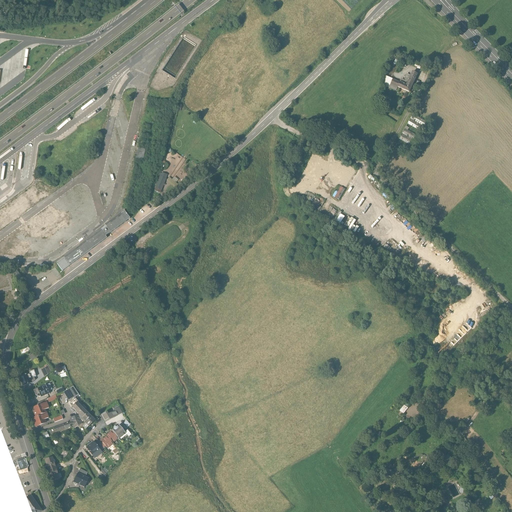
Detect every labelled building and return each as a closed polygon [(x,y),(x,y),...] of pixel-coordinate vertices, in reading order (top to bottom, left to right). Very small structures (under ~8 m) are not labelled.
[(195,46),(183,38),(162,71),(175,79),(195,46)] [(159,62),(165,49),(162,48),(156,61),(159,62)] [(407,85),(400,82),(398,87),(410,93),(414,83),(415,83),(419,75),(412,72),(411,75),(407,85)] [(401,79),(400,82),(407,85),(411,75),(407,74),(405,77),(406,78),(405,81),(401,79)] [(398,87),(400,82),(385,76),(381,85),(396,91),(398,87)] [(56,124),(67,116),(65,114),(55,122),(56,124)] [(413,114),(410,119),(424,127),(427,122),(413,114)] [(68,119),(57,128),(60,131),(71,122),(68,119)] [(410,119),(407,124),(421,132),(424,127),(410,119)] [(61,136),(63,139),(74,132),(72,128),(61,136)] [(405,129),(402,134),(414,141),(417,136),(405,129)] [(402,134),(399,139),(411,146),(414,141),(402,134)] [(144,160),(148,150),(140,147),(136,158),(144,160)] [(182,166),(173,178),(179,183),(188,171),(182,166)] [(340,197),(344,198),(348,190),(339,186),(337,191),(334,190),(331,196),(339,199),(340,197)] [(124,211),(121,214),(126,222),(130,219),(124,211)] [(121,214),(117,217),(123,225),(126,222),(121,214)] [(349,216),(344,226),(347,228),(353,218),(349,216)] [(117,217),(113,220),(119,228),(123,225),(117,217)] [(113,220),(109,223),(115,230),(119,228),(113,220)] [(111,233),(115,230),(109,223),(105,225),(106,226),(111,233)] [(106,237),(111,233),(106,226),(101,231),(106,237)] [(101,231),(97,233),(103,241),(106,238),(106,237),(101,231)] [(97,233),(93,236),(99,244),(103,241),(97,233)] [(93,236),(89,239),(95,246),(99,244),(93,236)] [(89,239),(86,241),(92,249),(95,246),(89,239)] [(86,241),(82,244),(88,252),(92,249),(86,241)] [(82,244),(78,247),(84,255),(88,252),(82,244)] [(78,247),(75,250),(80,257),(84,255),(78,247)] [(75,250),(71,252),(77,260),(80,257),(75,250)] [(71,252),(67,255),(73,263),(77,260),(71,252)] [(67,255),(64,258),(69,265),(73,263),(67,255)] [(64,258),(60,260),(66,268),(69,265),(64,258)] [(62,271),(66,268),(60,260),(56,263),(62,271)] [(14,273),(20,280),(23,277),(18,270),(14,273)] [(49,366),(41,370),(44,377),(52,371),(49,366)] [(29,373),(20,376),(23,385),(31,383),(34,380),(34,377),(31,378),(29,373)] [(46,384),(37,388),(41,397),(50,393),(46,384)] [(63,391),(63,392),(72,399),(78,395),(74,386),(63,391)] [(78,397),(73,403),(79,414),(83,414),(85,416),(91,411),(78,397)] [(46,402),(32,408),(35,417),(47,412),(45,409),(48,408),(46,402)] [(108,412),(102,415),(106,422),(123,413),(119,407),(115,409),(115,411),(109,414),(108,412)] [(94,414),(91,411),(85,416),(84,417),(87,420),(94,414)] [(49,418),(47,412),(35,417),(31,418),(35,427),(47,423),(45,419),(49,418)] [(69,419),(71,422),(80,419),(84,417),(83,414),(79,414),(69,419)] [(98,419),(94,414),(87,420),(89,423),(86,425),(88,428),(98,419)] [(80,419),(71,422),(73,426),(74,428),(82,423),(80,419)] [(55,432),(73,426),(71,422),(53,428),(55,432)] [(122,423),(115,428),(122,436),(128,431),(122,423)] [(109,433),(110,434),(116,441),(122,436),(115,428),(109,433)] [(90,441),(92,443),(96,440),(104,450),(107,447),(106,446),(102,440),(96,433),(90,441)] [(110,434),(104,438),(109,444),(110,446),(116,441),(110,434)] [(92,443),(89,446),(97,457),(105,452),(104,450),(96,440),(92,443)] [(68,454),(64,450),(58,457),(62,460),(68,454)] [(52,457),(45,460),(48,471),(55,468),(52,457)] [(24,458),(17,460),(20,470),(27,468),(24,458)] [(0,483),(10,476),(2,464),(0,465),(0,483)] [(59,479),(55,468),(48,471),(51,482),(59,479)] [(80,469),(78,474),(85,477),(87,473),(80,469)] [(85,477),(78,474),(74,482),(84,487),(88,479),(85,477)] [(7,493),(9,496),(16,503),(8,510),(9,511),(23,511),(30,508),(27,505),(23,508),(20,504),(22,500),(19,496),(14,491),(13,487),(10,476),(0,483),(0,492),(4,496),(7,493)] [(432,487),(430,488),(432,492),(441,506),(447,502),(444,497),(442,498),(436,489),(434,491),(432,487)] [(4,496),(0,499),(0,503),(7,511),(8,510),(16,503),(9,496),(7,493),(4,496)] [(31,495),(22,500),(20,504),(23,508),(27,505),(30,508),(23,511),(41,511),(42,511),(31,495)]
